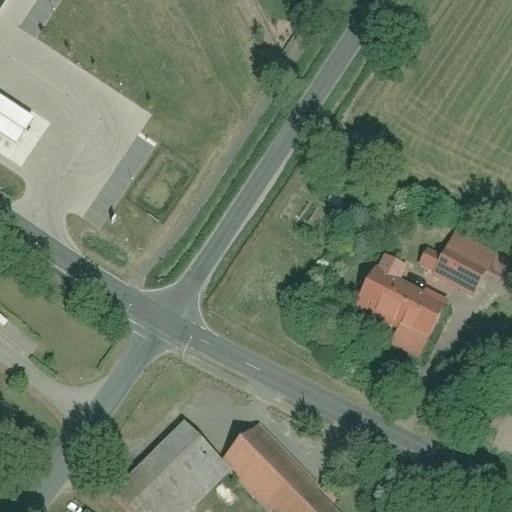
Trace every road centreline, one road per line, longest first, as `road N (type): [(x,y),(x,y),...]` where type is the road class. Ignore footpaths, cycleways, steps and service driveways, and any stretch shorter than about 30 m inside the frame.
road 1 (secondary): [(171,328),(380,0)]
road 2 (secondary): [(511,497),(171,328)]
road 3 (residential): [(171,328),(37,511)]
road 4 (secondary): [(171,328),(0,211)]
